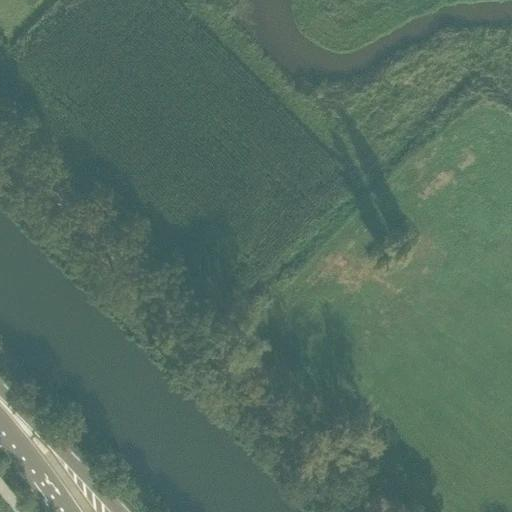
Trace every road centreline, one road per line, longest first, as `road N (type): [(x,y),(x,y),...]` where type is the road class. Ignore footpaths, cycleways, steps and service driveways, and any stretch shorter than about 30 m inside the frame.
road 1 (track): [(372,511),(0,142)]
road 2 (primary): [(113,511),(80,469),(0,405)]
road 3 (primary): [(0,405),(64,511)]
